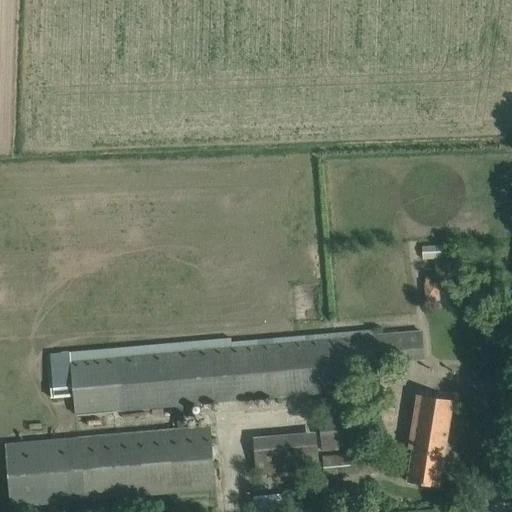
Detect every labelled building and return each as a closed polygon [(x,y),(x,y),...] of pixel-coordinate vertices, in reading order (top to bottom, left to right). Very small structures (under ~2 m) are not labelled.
[(293,254),(53,275),(57,333),(296,312),(293,254)] [(438,281),(424,282),(425,297),(438,296),(438,281)] [(421,329),(71,360),(75,415),(381,388),(378,363),(424,359),(421,329)] [(409,449),(413,450),(408,482),(438,487),(451,400),(418,395),(409,449)] [(320,417),(323,446),(384,440),(381,411),(320,417)] [(265,484),(297,481),(320,479),(314,415),(296,417),(297,432),(253,436),(257,473),(264,473),(265,484)] [(77,438),(5,444),(11,507),(215,489),(210,427),(77,438)] [(323,457),(324,477),(374,473),(372,453),(323,457)]
